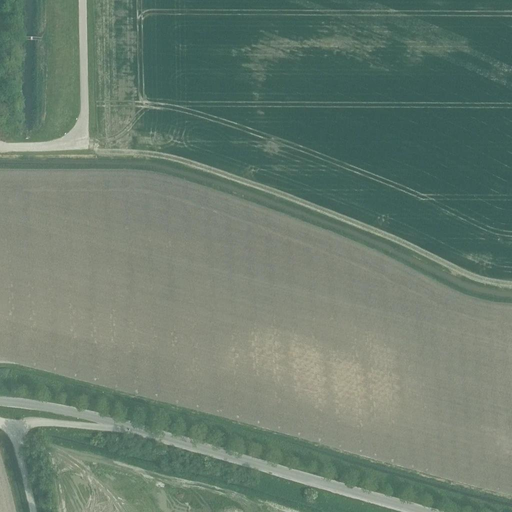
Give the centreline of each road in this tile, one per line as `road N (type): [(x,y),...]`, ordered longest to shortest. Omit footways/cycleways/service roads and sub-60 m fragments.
road 1 (unclassified): [(134,429),(425,511)]
road 2 (unclassified): [(0,401),(134,429)]
road 3 (unclassified): [(12,425),(134,429)]
